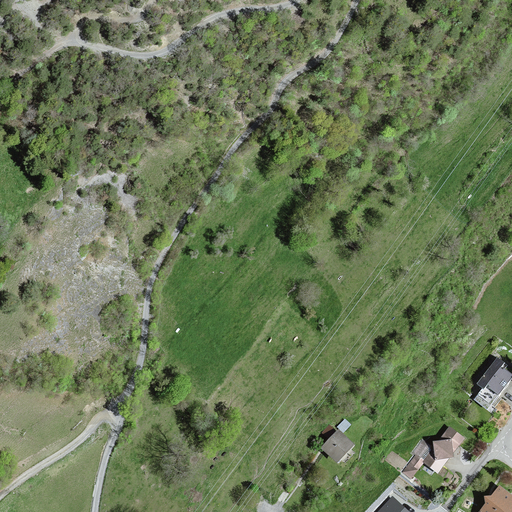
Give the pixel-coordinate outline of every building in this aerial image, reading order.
[(494,352),(471,380),(484,391),(488,385),(499,395),(511,379),(511,378),(503,371),(508,364),(494,352)] [(465,440),(449,428),(439,443),(433,443),(434,450),(422,463),(437,475),(450,460),(454,460),(454,455),(465,440)] [(337,434),(322,450),(338,466),(354,446),(337,434)] [(486,505),(480,511),(511,511),(511,510),(511,496),(500,487),(492,497),(485,498),(486,505)] [(407,511),(393,498),(380,511),(407,511)]
